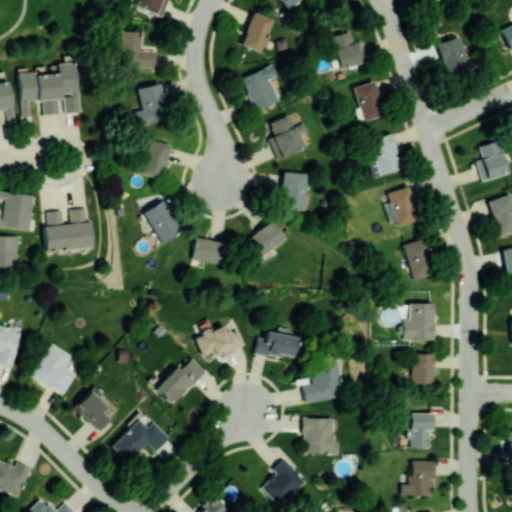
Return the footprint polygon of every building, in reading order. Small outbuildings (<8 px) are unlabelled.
[(135,0),(133,5),(159,15),(165,0),(135,0)] [(278,0),(287,9),(296,0),(278,0)] [(239,43),(258,51),(270,19),(251,11),(239,43)] [(511,46),(511,22),(498,28),(507,49),(511,46)] [(154,66),(155,47),(141,47),(142,31),(119,29),(117,64),(154,66)] [(338,68),(366,60),(359,38),(352,40),(348,29),(329,35),(338,68)] [(436,41),(445,78),(468,73),(459,35),(436,41)] [(16,71),(19,115),(28,114),(27,100),(40,99),(41,113),(57,112),(56,97),(61,97),(62,110),(79,109),(76,60),(56,61),(56,72),(35,73),(34,70),(16,71)] [(238,76),(253,109),(277,99),(267,77),(274,74),(269,63),(238,76)] [(0,101),(0,119),(9,119),(8,78),(0,77),(0,101)] [(351,86),(362,120),(383,113),(372,79),(351,86)] [(135,124),(165,119),(157,82),(134,86),(139,108),(132,109),(135,124)] [(266,121),(279,156),(302,147),(297,133),(305,130),(302,121),(291,125),(287,113),(266,121)] [(371,176),(399,169),(390,132),(368,137),(373,160),(368,161),(371,176)] [(167,144),(146,138),(137,172),(158,178),(167,144)] [(480,157),(473,159),(480,180),(507,171),(496,138),(476,144),(480,157)] [(302,209),(303,171),(280,171),(279,208),(302,209)] [(385,191),(396,225),(417,217),(406,184),(385,191)] [(32,193),(3,190),(0,215),(0,225),(28,229),(32,193)] [(511,231),(511,198),(511,193),(488,198),(496,235),(511,231)] [(159,242),(179,230),(159,198),(140,210),(159,242)] [(44,210),(45,222),(41,222),(43,248),(91,246),(89,220),(84,220),(84,206),(68,207),(68,220),(61,221),(60,209),(44,210)] [(284,239),(272,220),(240,239),(252,258),(284,239)] [(0,244),(0,269),(14,270),(15,234),(0,234),(0,244)] [(189,257),(220,263),(225,242),(193,235),(189,257)] [(402,242),(411,278),(432,273),(422,237),(402,242)] [(505,282),(511,281),(511,245),(502,247),(505,282)] [(408,318),(400,319),(401,339),(431,338),(431,301),(408,302),(408,318)] [(193,333),(200,354),(210,351),(211,354),(229,348),(229,350),(242,345),(237,328),(225,332),(222,324),(193,333)] [(0,364),(14,364),(14,328),(0,328),(0,364)] [(254,336),(252,351),(292,356),(295,335),(263,330),(262,337),(254,336)] [(68,354),(49,341),(28,373),(61,394),(74,372),(62,364),(68,354)] [(411,381),(431,381),(431,352),(410,352),(411,381)] [(152,386),(168,403),(203,370),(190,356),(178,367),(175,365),(152,386)] [(302,401),(339,396),(334,356),(308,360),(311,381),(299,383),(302,401)] [(107,402),(92,386),(72,404),(96,430),(108,418),(100,409),(107,402)] [(407,412),(408,446),(427,445),(427,429),(431,429),(430,411),(407,412)] [(330,440),(331,416),(302,416),(301,452),(335,453),(335,440),(330,440)] [(167,436),(150,420),(145,425),(135,417),(109,446),(126,461),(144,442),(153,450),(167,436)] [(303,481),(281,457),(270,467),(274,471),(259,485),(277,505),(303,481)] [(430,459),(408,460),(408,482),(398,482),(399,494),(431,493),(430,459)] [(0,474),(0,489),(16,496),(28,465),(14,460),(12,464),(5,461),(0,474)]
